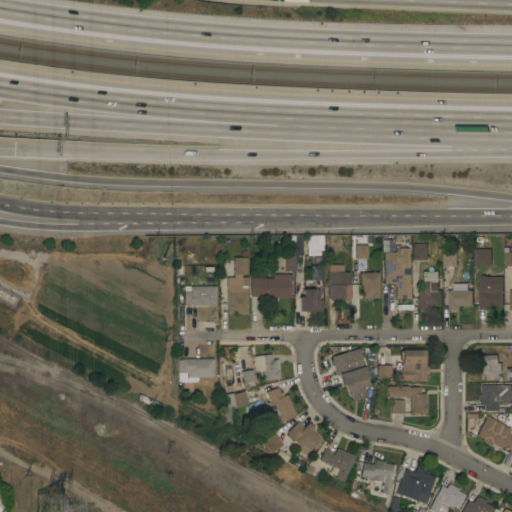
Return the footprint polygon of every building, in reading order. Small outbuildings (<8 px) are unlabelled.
[(330,235),(338,235),(338,250),(333,250),(333,251),(329,251),(330,235)] [(317,255),(318,237),(307,236),(306,255),(317,255)] [(427,259),(426,259),(426,260),(412,260),(412,244),(427,244),(427,259)] [(367,258),(355,259),(354,245),(367,245),(367,258)] [(409,285),(410,298),(395,298),(395,283),(384,284),(383,253),(399,252),(399,248),(408,248),(409,285)] [(490,266),(474,266),(474,249),(490,249),(490,266)] [(456,251),(456,266),(443,267),(442,252),(456,251)] [(511,265),(511,252),(504,252),(503,266),(511,265)] [(295,271),(300,271),(300,282),(294,282),(294,271),(284,271),(284,256),(295,256),(295,271)] [(247,314),(226,314),(226,277),(233,277),(233,258),(247,258),(247,274),(241,274),(241,277),(247,277),(247,314)] [(320,265),(320,266),(321,266),(321,269),(323,269),(323,280),(311,281),(311,266),(320,265)] [(349,284),(350,284),(350,298),(336,299),(333,300),(328,300),(328,298),(327,285),(325,285),(325,281),(328,281),(328,265),(343,265),(343,272),(349,272),(349,284)] [(423,291),(423,272),(438,271),(438,290),(441,290),(441,306),(428,306),(428,310),(417,310),(417,291),(423,291)] [(378,298),(362,298),(362,284),(360,284),(360,273),(378,272),(378,298)] [(265,298),(265,297),(250,296),(250,278),(272,278),(272,274),(292,274),(292,281),(289,281),(289,298),(265,298)] [(503,306),(494,306),(494,309),(479,309),(479,291),(480,291),(480,277),(481,277),(482,275),(484,275),(486,276),(503,276),(503,306)] [(472,306),(459,306),(459,310),(448,310),(448,290),(453,290),(453,284),(467,284),(467,290),(472,290),(472,306)] [(184,291),(190,291),(190,286),(216,286),(216,305),(184,305),(184,291)] [(295,311),(295,298),(298,298),(298,297),(303,297),(303,289),(314,289),(314,290),(318,290),(318,300),(321,300),(321,311),(295,311)] [(196,308),(196,319),(215,319),(215,307),(196,308)] [(180,356),(195,357),(195,352),(184,352),(184,346),(181,346),(180,356)] [(366,378),(365,378),(367,386),(362,388),(364,395),(352,399),(351,395),(348,396),(344,384),(342,384),(339,375),(337,375),(331,357),(345,353),(345,352),(357,348),(366,378)] [(425,367),(427,367),(427,374),(425,374),(425,381),(409,381),(409,380),(394,380),(393,370),(401,370),(401,359),(399,359),(399,351),(401,351),(401,350),(425,350),(425,367)] [(279,379),(265,380),(264,371),(254,372),(253,366),(252,366),(252,363),(253,363),(252,356),(271,354),(272,360),(277,359),(279,379)] [(497,355),(498,363),(500,363),(501,372),(498,373),(498,380),(486,380),(486,374),(483,375),(482,356),(497,355)] [(213,377),(187,378),(187,380),(177,380),(177,360),(180,360),(180,359),(213,359),(213,377)] [(390,379),(377,379),(377,365),(390,365),(390,379)] [(253,382),(243,382),(242,371),(252,370),(253,382)] [(232,375),(234,388),(226,389),(224,376),(232,375)] [(511,385),(511,403),(501,403),(501,405),(497,405),(497,410),(484,410),(484,405),(482,405),(479,405),(479,394),(481,394),(481,386),(511,385)] [(296,415),(280,422),(278,418),(279,417),(275,409),(270,412),(267,405),(271,403),(266,392),(271,389),(277,388),(282,397),(286,395),(296,415)] [(425,413),(410,413),(410,396),(407,396),(407,388),(419,388),(419,394),(425,394),(425,413)] [(230,424),(221,425),(220,396),(231,393),(232,394),(244,391),(247,404),(235,407),(234,406),(230,407),(230,424)] [(403,413),(391,413),(391,400),(403,401),(403,413)] [(510,428),(507,432),(511,434),(511,454),(508,453),(509,450),(502,446),(500,448),(498,451),(488,446),(489,445),(481,441),(482,439),(475,435),(486,416),(510,428)] [(309,451),(302,444),(300,446),(293,440),(292,442),(286,436),(287,434),(286,433),(297,421),(304,427),(308,423),(313,428),(311,430),(320,439),(309,451)] [(282,445),(270,453),(265,446),(263,447),(260,443),(273,433),(282,445)] [(342,481),(334,478),(338,469),(319,460),(324,448),(334,453),(336,448),(354,456),(342,481)] [(380,493),(382,482),(369,480),(369,479),(365,478),(365,477),(360,476),(360,475),(355,473),(357,461),(362,462),(362,463),(373,465),(374,460),(384,461),(384,464),(392,465),(387,494),(380,493)] [(424,503),(416,500),(416,501),(395,493),(401,476),(397,474),(399,468),(404,470),(405,469),(414,473),(416,467),(429,472),(428,474),(434,477),(424,503)] [(445,488),(448,484),(458,489),(457,491),(464,495),(457,508),(450,504),(448,506),(443,503),(441,507),(439,505),(435,511),(433,511),(428,509),(440,486),(445,488)] [(353,490),(359,493),(356,498),(350,495),(353,490)] [(472,502),(474,498),(475,499),(476,496),(485,501),(484,503),(492,507),(489,511),(461,511),(467,500),(472,502)] [(392,497),(398,498),(396,510),(390,508),(392,497)] [(423,511),(414,511),(412,511),(417,502),(426,506),(423,511)]
